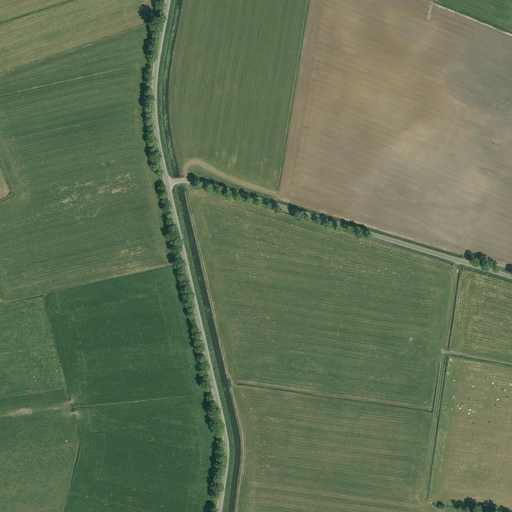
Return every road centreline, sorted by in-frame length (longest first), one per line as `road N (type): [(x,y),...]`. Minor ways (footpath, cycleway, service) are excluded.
road 1 (unclassified): [(511,277),(201,183),(167,184)]
road 2 (tertiary): [(219,511),(224,434),(167,184)]
road 3 (tertiary): [(167,184),(152,91),(166,0)]
